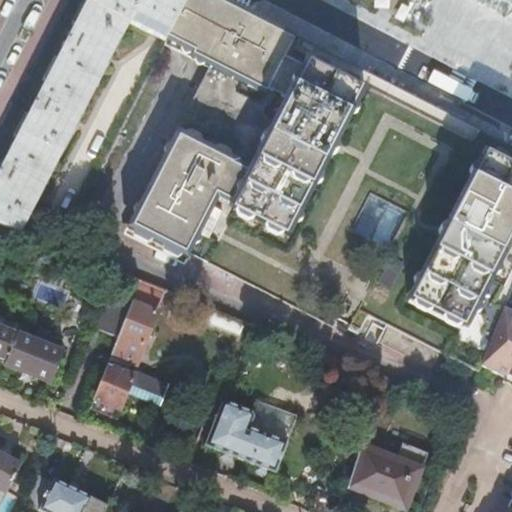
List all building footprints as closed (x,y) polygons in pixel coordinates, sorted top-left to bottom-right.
[(162,44),(185,1),(181,0),(97,0),(96,4),(87,0),(84,0),(82,5),(84,6),(0,170),(0,227),(19,235),(127,26),(162,44)] [(218,0),(217,0),(185,0),(185,1),(162,44),(188,58),(210,69),(163,160),(167,162),(155,187),(151,185),(129,227),(357,338),(368,317),(469,367),(474,361),(495,313),(503,297),(511,278),(511,150),(505,147),(477,133),(474,141),(341,73),(293,49),(296,40),(248,15),(218,0)] [(511,0),(468,0),(508,20),(511,17),(511,0)] [(134,367),(164,293),(139,283),(132,298),(116,339),(107,362),(126,370),(128,365),(134,367)] [(116,339),(132,298),(108,289),(92,330),(116,339)] [(237,342),(244,325),(202,308),(196,325),(237,342)] [(511,511),(511,321),(495,313),(474,361),(490,369),(487,377),(501,384),(503,381),(511,385),(511,491),(507,501),(510,502),(505,511),(511,511)] [(62,355),(45,348),(50,337),(35,331),(30,342),(0,329),(0,360),(4,362),(2,367),(49,386),(62,355)] [(383,395),(388,383),(315,354),(307,372),(354,391),(349,403),(375,413),(383,395)] [(134,377),(105,366),(88,410),(116,421),(126,395),(159,409),(168,386),(156,381),(135,373),(134,377)] [(393,399),(398,387),(388,383),(383,395),(393,399)] [(248,430),(286,445),(296,419),(255,402),(250,414),(252,419),(248,430)] [(252,419),(250,414),(225,404),(221,406),(204,448),(274,475),(286,445),(248,430),(252,419)] [(360,447),(347,489),(370,498),(369,499),(388,507),(401,511),(404,511),(414,488),(414,487),(408,484),(414,469),(424,465),(425,463),(401,453),(398,463),(360,447)] [(20,467),(0,457),(0,507),(5,497),(10,499),(13,493),(8,491),(20,467)] [(420,472),(414,469),(408,484),(414,487),(420,472)] [(36,477),(21,507),(32,511),(37,511),(51,484),(36,477)] [(104,511),(105,511),(89,503),(90,501),(51,483),(51,484),(37,511),(104,511)]
